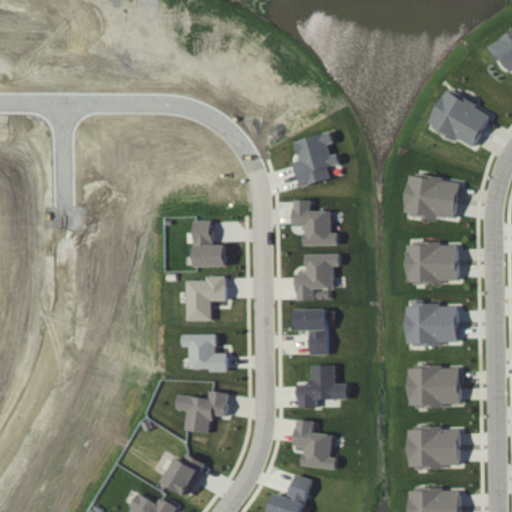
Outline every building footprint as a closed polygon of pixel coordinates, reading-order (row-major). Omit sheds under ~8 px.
[(511,62),(511,37),(502,43),(511,62)] [(500,112),(451,94),(438,128),(487,147),(500,112)] [(303,142),(307,162),(303,163),(308,188),(339,182),(337,168),(350,166),(348,155),(340,156),(337,146),(344,144),(342,134),(303,142)] [(471,184),(419,176),(413,214),(465,222),(471,184)] [(320,213),(320,201),(302,201),(302,228),(313,228),(313,247),(348,246),(348,234),(340,234),(340,212),(320,213)] [(204,269),(238,268),(237,247),(223,247),(221,222),(202,223),(204,269)] [(469,283),(468,246),(415,247),(416,284),(469,283)] [(314,256),(315,275),(304,275),(305,302),(323,302),(323,290),(343,290),(343,268),(350,267),(350,255),(314,256)] [(221,322),(220,303),(236,303),(235,279),(195,280),(196,323),(221,322)] [(468,307),(415,308),(415,346),(468,345),(468,307)] [(318,356),(337,357),(339,311),(306,310),(306,332),(319,333),(318,356)] [(191,336),(191,349),(198,349),(198,370),(218,370),(218,374),(237,373),(237,355),(226,355),(225,336),(191,336)] [(359,400),(358,385),(345,385),(345,367),(321,367),(321,384),(306,385),(306,410),(326,410),(325,401),(359,400)] [(417,407),(471,407),(471,369),(417,369),(417,407)] [(193,431),(219,435),(222,416),(235,418),(238,395),(220,392),(218,400),(198,397),(193,431)] [(312,468),(346,471),(347,460),(340,459),(342,436),(323,434),(324,423),(305,421),(303,448),(313,449),(312,468)] [(471,468),(470,430),(417,432),(418,469),(471,468)] [(216,465),(194,452),(175,485),(197,497),(216,465)] [(314,511),(322,481),(303,477),(298,499),(283,495),(278,511),(314,511)] [(471,511),(471,492),(418,492),(418,511),(471,511)] [(184,511),(186,508),(169,499),(166,505),(147,495),(138,511),(184,511)]
